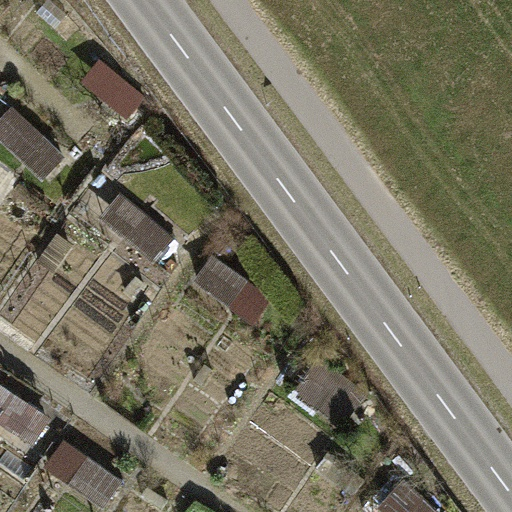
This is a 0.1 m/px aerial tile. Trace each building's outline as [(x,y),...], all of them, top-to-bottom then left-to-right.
[(101,60),(82,82),(127,120),(146,98),(101,60)] [(14,109),(0,122),(0,138),(45,181),(67,159),(14,109)] [(122,194),(101,220),(155,264),(176,238),(122,194)] [(272,300),(214,259),(196,285),(254,326),(272,300)] [(367,394),(320,360),(295,395),(342,428),(367,394)] [(0,387),(0,424),(34,445),(50,419),(0,387)] [(125,484),(65,441),(45,469),(105,511),(125,484)] [(424,500),(404,482),(379,510),(380,511),(433,511),(422,502),(424,500)]
